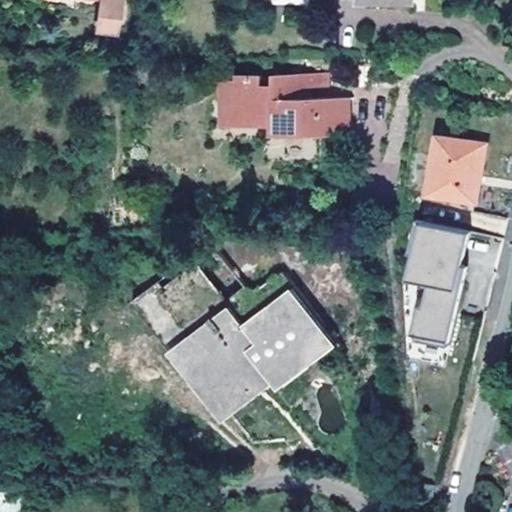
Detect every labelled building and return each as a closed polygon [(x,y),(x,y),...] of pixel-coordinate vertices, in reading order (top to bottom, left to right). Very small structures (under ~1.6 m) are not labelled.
[(103,0),(101,26),(121,28),(123,0),(103,0)] [(226,80),(226,97),(239,97),(240,122),(276,122),(276,131),(327,130),(327,73),(275,73),(275,81),(264,82),(265,73),(240,74),(240,80),(226,80)] [(227,121),(240,122),(239,97),(226,97),(227,121)] [(441,132),(431,191),(479,200),(489,141),(441,132)] [(472,213),(471,228),(502,230),(503,215),(472,213)] [(233,301),(257,283),(280,265),(281,257),(280,256),(277,254),(275,253),(272,253),(269,253),(264,257),(250,241),(251,239),(220,243),(208,252),(197,261),(152,298),(184,339),(190,334),(233,301)] [(202,245),(208,252),(220,243),(202,245)] [(335,253),(294,285),(299,292),(332,334),(364,309),(361,252),(335,253)] [(146,290),(152,298),(197,261),(191,255),(146,290)] [(257,283),(233,301),(237,307),(248,321),(272,303),(257,283)] [(253,327),(299,292),(294,285),(272,303),(248,321),(253,327)] [(137,298),(228,417),(238,411),(233,406),(186,345),(194,340),(190,334),(184,339),(152,298),(146,290),(137,298)] [(237,307),(237,310),(194,340),(186,345),(233,406),(274,374),(278,379),(334,337),(332,334),(299,292),(253,327),(248,321),(237,307)] [(194,340),(237,310),(237,307),(233,301),(190,334),(194,340)] [(415,333),(414,352),(427,351),(427,333),(415,333)] [(338,342),(334,337),(278,379),(283,386),(338,342)] [(238,411),(278,379),(274,374),(233,406),(238,411)] [(0,492),(0,511),(19,511),(19,491),(0,492)]
